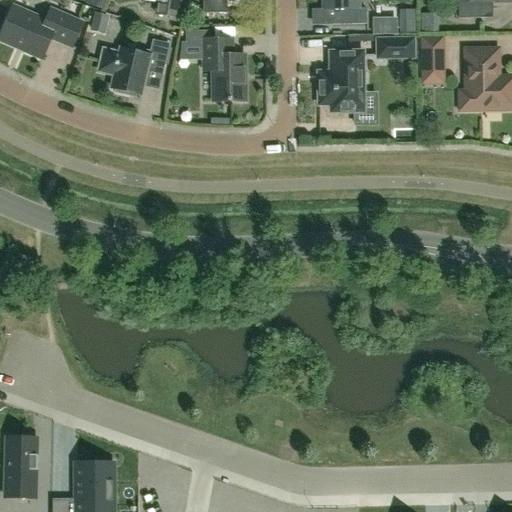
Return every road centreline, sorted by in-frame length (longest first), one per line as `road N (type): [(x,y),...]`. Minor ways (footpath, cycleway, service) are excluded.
road 1 (unclassified): [(18,379),(300,479),(511,478)]
road 2 (residential): [(0,84),(87,122),(156,140),(270,143),(287,119),(285,0)]
road 3 (primary): [(416,247),(175,250),(92,235),(0,201)]
